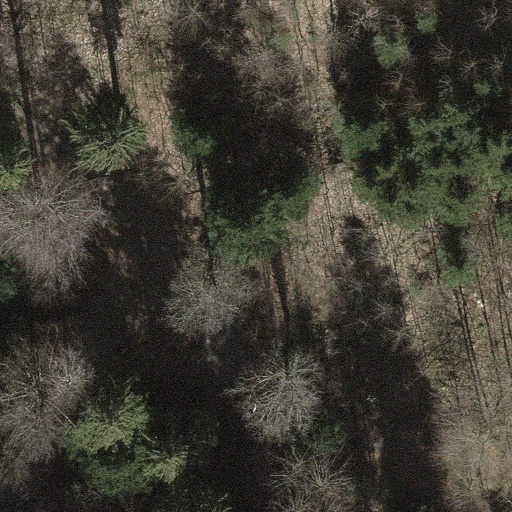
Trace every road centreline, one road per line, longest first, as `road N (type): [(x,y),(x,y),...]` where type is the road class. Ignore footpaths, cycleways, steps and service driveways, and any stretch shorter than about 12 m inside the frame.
road 1 (track): [(209,337),(471,511)]
road 2 (track): [(184,291),(104,179),(0,104)]
road 3 (track): [(184,291),(240,404),(278,511)]
